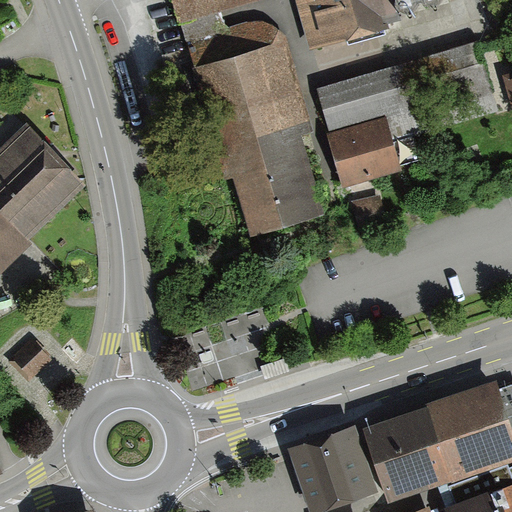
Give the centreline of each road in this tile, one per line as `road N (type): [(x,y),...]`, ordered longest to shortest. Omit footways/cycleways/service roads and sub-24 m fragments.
road 1 (tertiary): [(127,394),(118,228),(98,125),(57,1)]
road 2 (primary): [(285,408),(511,337)]
road 3 (unknown): [(317,71),(457,21),(470,0)]
road 4 (primary): [(175,469),(285,408)]
